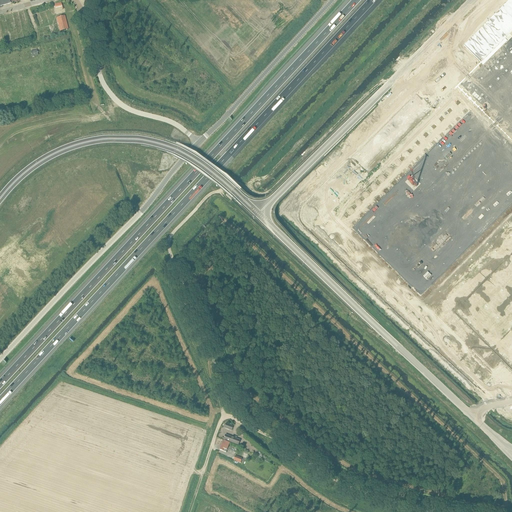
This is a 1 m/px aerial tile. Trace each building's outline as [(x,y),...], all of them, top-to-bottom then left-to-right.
[(66,16),(50,20),(62,66),(79,63),(66,16)] [(326,218),(325,221),(325,225),(330,232),(336,238),(440,342),(443,340),(446,336),(470,360),(480,371),(481,374),(479,380),(480,381),(485,387),(489,390),(494,393),(500,393),(506,390),(511,384),(511,28),(335,207),(326,218)] [(33,31),(0,39),(0,58),(37,49),(33,31)] [(82,75),(21,91),(25,107),(86,92),(82,75)] [(5,95),(0,95),(0,114),(9,112),(5,95)] [(233,438),(225,435),(223,440),(238,445),(240,440),(236,439),(237,437),(234,436),(233,438)] [(226,452),(230,443),(223,440),(219,450),(223,451),(226,452)]
